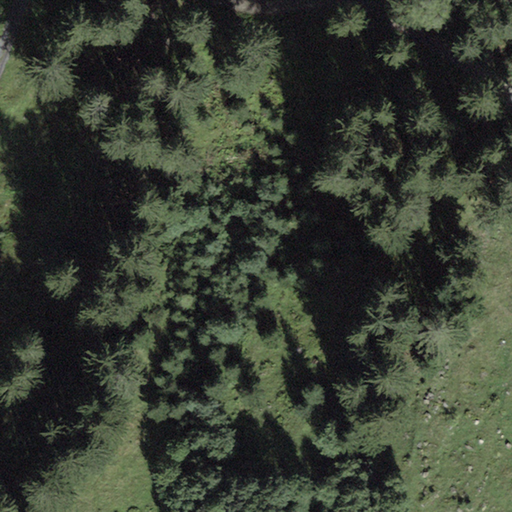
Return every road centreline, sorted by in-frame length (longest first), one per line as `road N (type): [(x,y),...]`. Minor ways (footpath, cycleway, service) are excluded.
road 1 (track): [(360,0),(511,97)]
road 2 (track): [(223,0),(275,10),(350,0)]
